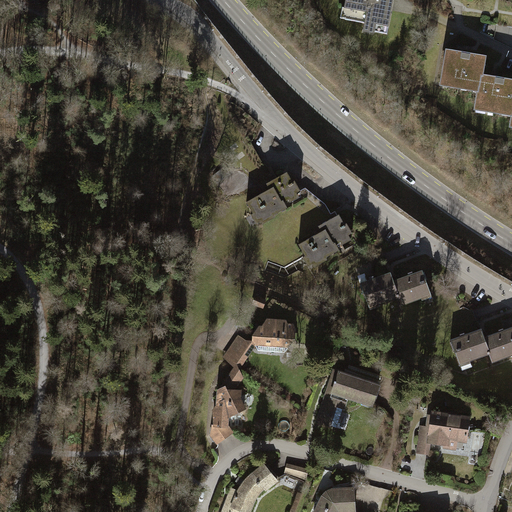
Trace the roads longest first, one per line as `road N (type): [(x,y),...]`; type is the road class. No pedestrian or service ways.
road 1 (secondary): [(224,0),(373,144),(511,243)]
road 2 (residential): [(250,87),(323,162),(511,294)]
road 3 (residential): [(488,504),(265,443),(232,457),(201,511)]
road 4 (track): [(10,511),(43,333),(24,280),(0,245)]
road 5 (track): [(250,87),(243,96),(178,71),(76,52),(0,51)]
road 6 (track): [(0,456),(147,448),(174,456),(212,484)]
road 7 (residential): [(250,87),(197,22),(163,0)]
